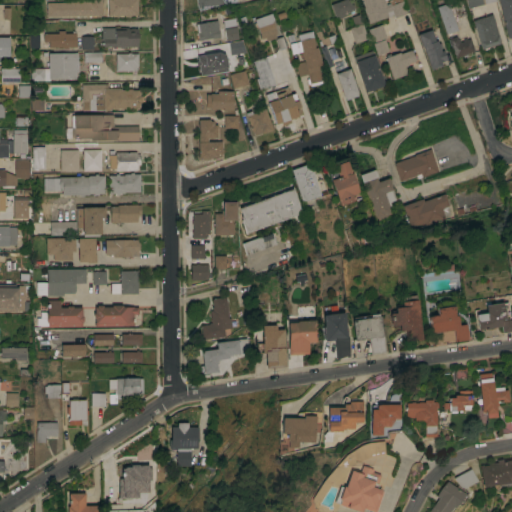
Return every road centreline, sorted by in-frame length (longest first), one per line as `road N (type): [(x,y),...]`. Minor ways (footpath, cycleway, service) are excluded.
road 1 (residential): [(511,347),(185,394),(0,508)]
road 2 (residential): [(167,0),(174,398)]
road 3 (residential): [(511,73),(169,195)]
road 4 (residential): [(406,511),(434,464),(511,445)]
